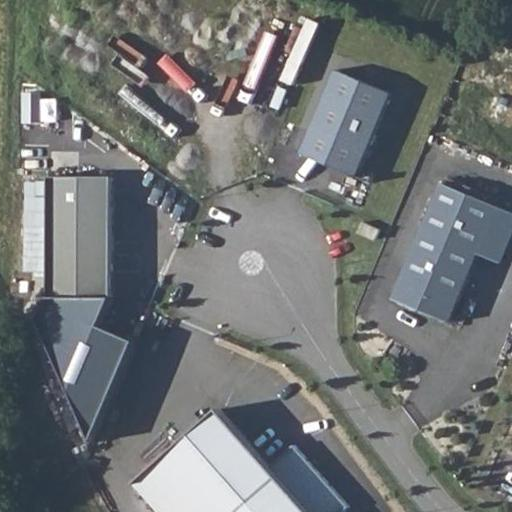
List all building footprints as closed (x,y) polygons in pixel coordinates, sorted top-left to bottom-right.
[(395,92),(339,69),(304,153),(360,176),(395,92)] [(115,177),(52,177),(52,297),(115,297),(115,177)] [(445,183),(396,299),(452,323),(481,253),(501,207),(445,183)] [(511,244),(511,211),(501,207),(481,253),(504,263),(511,244)] [(381,230),(364,222),(360,232),(377,239),(381,230)] [(222,409),(138,482),(164,511),(346,511),(351,508),(297,446),(273,467),(222,409)]
